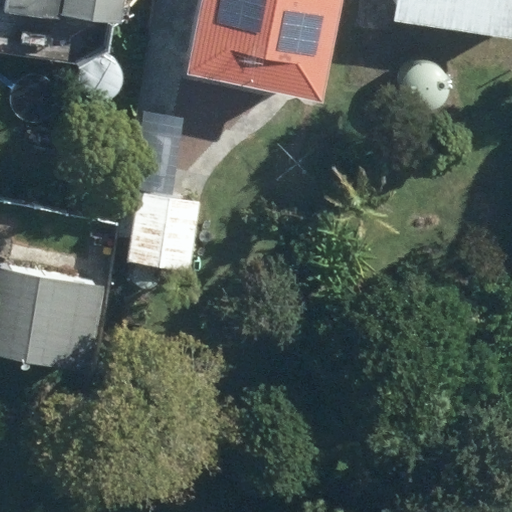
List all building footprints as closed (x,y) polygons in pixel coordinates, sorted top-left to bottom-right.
[(0,0),(0,1),(116,18),(118,0),(0,0)] [(194,0),(183,62),(316,87),(333,0),(194,0)] [(511,0),(389,0),(388,13),(511,29),(511,0)] [(136,189),(125,255),(184,265),(195,199),(136,189)] [(98,280),(0,263),(0,351),(85,365),(98,280)] [(435,285),(421,335),(462,348),(476,298),(435,285)]
